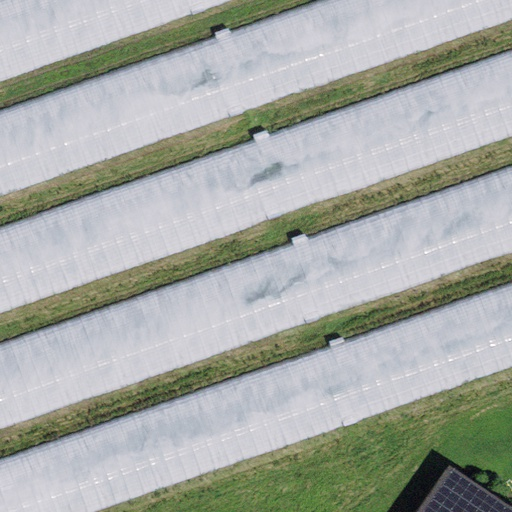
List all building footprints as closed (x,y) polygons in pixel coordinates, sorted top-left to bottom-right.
[(0,0),(0,61),(208,0),(0,0)] [(0,287),(511,141),(511,67),(0,213),(0,287)] [(0,413),(511,248),(511,173),(0,338),(0,413)] [(0,511),(13,511),(511,364),(511,291),(0,444),(0,511)] [(511,511),(449,467),(416,511),(511,511)]
